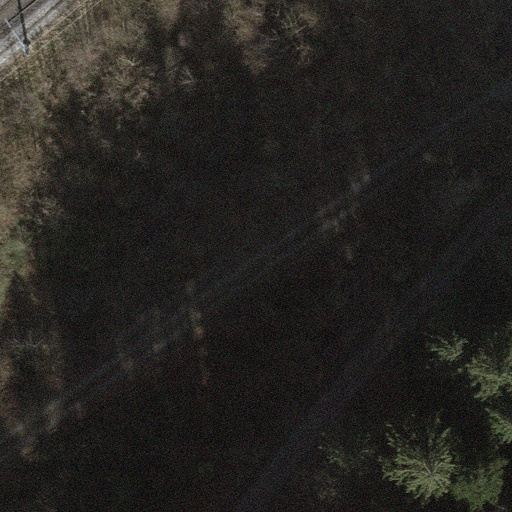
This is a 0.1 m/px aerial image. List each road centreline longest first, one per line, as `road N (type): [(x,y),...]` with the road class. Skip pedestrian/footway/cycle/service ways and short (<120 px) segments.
road 1 (track): [(511,94),(0,450)]
road 2 (track): [(245,511),(418,296),(511,198)]
